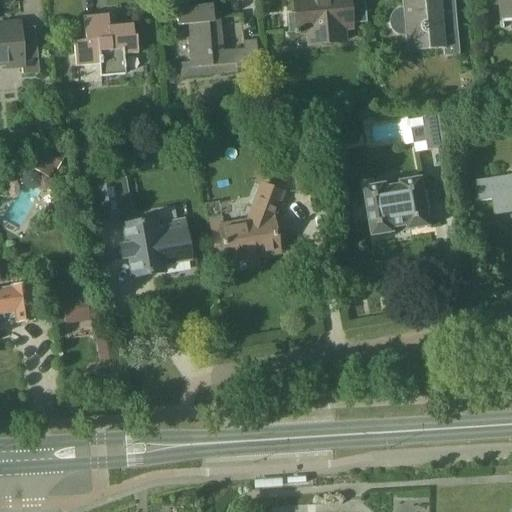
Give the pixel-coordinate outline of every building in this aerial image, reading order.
[(351,24),(365,22),(363,0),(294,0),(296,13),(288,14),(289,34),(309,32),(310,45),(345,42),(344,29),(352,28),(351,24)] [(440,0),(403,0),(404,6),(402,7),(399,7),(397,8),(396,9),(394,10),(392,12),(391,13),(390,15),(390,17),(389,19),(389,21),(389,24),(390,26),(390,28),(392,29),(393,31),(394,33),(396,34),(398,35),(400,35),(402,36),(404,36),(406,36),(408,53),(444,49),(445,57),(461,56),(459,30),(444,32),(440,0)] [(511,0),(502,0),(504,19),(511,18),(511,0)] [(212,6),(176,9),(178,27),(187,26),(190,63),(181,64),(183,79),(239,74),(238,69),(259,67),(257,42),(243,43),(244,50),(224,52),(221,17),(213,18),(212,6)] [(109,16),(84,18),(86,41),(74,42),(76,68),(101,65),(102,77),(126,75),(125,56),(139,55),(137,37),(134,37),(133,26),(110,28),(109,16)] [(4,29),(0,28),(0,65),(9,65),(10,68),(23,66),(24,75),(40,73),(38,47),(22,49),(20,23),(4,25),(4,29)] [(439,115),(422,117),(424,127),(411,129),(414,143),(426,141),(428,151),(444,148),(439,115)] [(305,134),(285,137),(295,193),(315,188),(305,134)] [(511,175),(478,181),(482,204),(494,201),(496,213),(511,210),(511,175)] [(411,231),(432,227),(429,212),(432,211),(429,194),(427,194),(424,179),(403,183),(403,186),(389,189),(388,185),(367,189),(375,237),(396,233),(395,229),(410,226),(411,231)] [(131,219),(124,181),(92,186),(98,225),(131,219)] [(216,257),(224,256),(225,262),(278,253),(273,221),(283,194),(261,186),(244,234),(224,237),(223,229),(212,231),(216,257)] [(129,260),(132,279),(165,273),(164,266),(190,261),(183,222),(156,227),(155,221),(123,227),(126,247),(120,248),(123,261),(129,260)] [(12,290),(0,291),(0,315),(16,313),(18,325),(35,322),(29,284),(11,287),(12,290)] [(60,303),(64,328),(88,324),(84,299),(60,303)]
